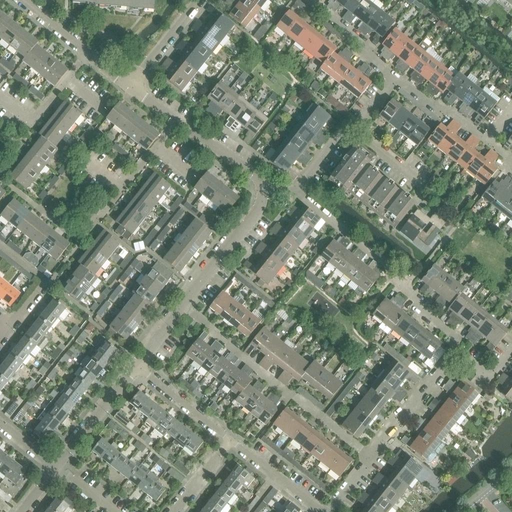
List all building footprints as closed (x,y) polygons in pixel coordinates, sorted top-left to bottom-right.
[(153,11),(154,0),(72,0),(72,4),(153,11)] [(245,29),(253,19),(228,0),(227,0),(225,4),(233,10),(229,16),(245,29)] [(259,11),(260,10),(247,0),(241,0),(240,2),(237,0),(228,0),(253,19),(259,11)] [(261,8),(268,0),(267,0),(247,0),(260,10),(261,8)] [(295,4),(304,12),(307,8),(298,0),(295,4)] [(332,0),(327,7),(331,10),(338,0),(332,0)] [(341,6),(344,9),(351,0),(338,0),(331,10),(335,13),(341,6)] [(342,18),(346,22),(363,0),(351,0),(344,9),(348,11),(342,18)] [(356,18),(359,20),(375,0),(363,0),(346,22),(350,25),(356,18)] [(361,33),(379,10),(383,6),(375,0),(359,20),(363,23),(357,30),(361,33)] [(215,18),(210,23),(226,36),(227,34),(234,26),(210,6),(206,11),(215,18)] [(304,12),(314,19),(317,16),(307,8),(304,12)] [(371,29),(374,32),(387,16),(379,10),(361,33),(365,36),(371,29)] [(276,28),(286,35),(298,19),(289,11),(276,28)] [(314,19),(323,27),(326,23),(317,16),(314,19)] [(395,23),(387,16),(374,32),(378,35),(372,42),(377,45),(395,23)] [(14,23),(6,17),(0,24),(0,39),(1,40),(14,23)] [(308,27),(298,19),(286,35),(295,43),(308,27)] [(226,37),(226,36),(210,23),(206,28),(198,21),(194,25),(219,45),(226,37)] [(266,21),(262,27),(267,31),(271,26),(266,21)] [(439,21),(435,26),(438,28),(439,27),(443,30),(447,26),(442,22),(441,22),(439,21)] [(22,30),(14,23),(1,40),(9,46),(22,30)] [(323,27),(333,34),(336,30),(326,23),(323,27)] [(212,54),(219,45),(194,25),(191,29),(200,36),(196,41),(212,54)] [(317,34),(308,27),(295,43),(304,50),(317,34)] [(380,56),(384,59),(402,36),(394,29),(382,46),(386,49),(380,56)] [(30,36),(22,30),(9,46),(17,53),(30,36)] [(342,35),(336,30),(333,34),(339,39),(342,35)] [(327,42),(317,34),(304,50),(314,58),(327,42)] [(38,43),(30,36),(17,53),(25,59),(36,45),(38,43)] [(410,42),(402,36),(384,59),(388,62),(393,55),(397,58),(410,42)] [(211,55),(212,54),(196,41),(191,47),(183,40),(179,44),(204,64),(211,55)] [(336,49),(327,42),(314,58),(323,65),(333,53),(336,49)] [(417,48),(410,42),(397,58),(401,61),(395,68),(399,71),(417,48)] [(408,67),(412,70),(429,48),(422,42),(417,48),(399,71),(403,74),(408,67)] [(197,73),(204,64),(179,44),(176,48),(185,55),(181,60),(197,73)] [(44,52),(36,45),(25,59),(22,62),(31,68),(44,52)] [(414,83),(432,60),(437,54),(429,48),(412,70),(416,73),(410,80),(414,83)] [(338,57),(333,53),(323,65),(320,69),(330,77),(349,52),(345,49),(338,57)] [(52,58),(44,52),(31,68),(38,75),(52,58)] [(353,55),(349,52),(330,77),(338,83),(339,84),(352,68),(347,64),(353,55)] [(0,59),(0,63),(5,67),(9,63),(1,57),(0,59)] [(60,64),(52,58),(38,75),(46,81),(60,64)] [(196,74),(197,73),(181,60),(176,65),(168,59),(165,63),(189,83),(196,74)] [(423,79),(427,82),(440,66),(432,60),(414,83),(418,86),(423,79)] [(13,67),(9,63),(5,67),(11,72),(14,68),(13,67)] [(182,92),(189,83),(165,63),(161,67),(170,74),(165,79),(182,92)] [(68,71),(60,64),(46,81),(55,88),(68,71)] [(357,72),(352,68),(339,84),(340,85),(348,92),(368,67),(364,64),(357,72)] [(425,92),(429,95),(447,72),(440,66),(427,82),(431,85),(425,92)] [(372,70),(368,67),(348,92),(358,100),(371,83),(365,79),(372,70)] [(442,94),(446,90),(458,73),(451,67),(447,72),(429,95),(433,98),(438,91),(442,94)] [(12,78),(19,83),(22,78),(16,73),(12,78)] [(444,100),(448,103),(466,79),(458,73),(446,90),(449,93),(444,100)] [(461,102),(474,85),(477,81),(470,75),(466,79),(448,103),(452,106),(457,99),(461,102)] [(28,83),(22,78),(19,83),(25,88),(28,83)] [(206,112),(210,115),(230,90),(220,82),(207,99),(213,103),(206,112)] [(459,111),(463,115),(481,91),(474,85),(461,102),(464,104),(459,111)] [(28,90),(35,96),(38,91),(32,86),(28,90)] [(472,111),(476,114),(492,94),(484,88),(481,91),(463,115),(467,118),(472,111)] [(398,92),(408,100),(410,97),(401,89),(398,92)] [(238,97),(230,90),(210,115),(214,118),(221,110),(226,114),(239,98),(238,97)] [(319,93),(318,94),(320,96),(324,99),(327,95),(321,90),(319,93)] [(44,96),(38,91),(35,96),(40,100),(44,96)] [(270,98),(269,99),(274,103),(278,98),(273,94),(270,98)] [(500,100),(492,94),(476,114),(479,116),(474,123),(478,127),(497,104),(500,100)] [(330,95),(325,101),(330,105),(334,99),(330,95)] [(408,100),(417,107),(420,104),(410,97),(408,100)] [(240,99),(239,98),(226,114),(231,118),(225,127),(229,130),(248,105),(240,99)] [(379,116),(389,124),(401,108),(392,100),(379,116)] [(64,102),(58,111),(74,124),(81,116),(64,102)] [(106,120),(114,126),(127,109),(119,103),(106,120)] [(417,107),(426,115),(429,111),(420,104),(417,107)] [(258,113),(248,105),(229,130),(233,133),(240,125),(245,129),(258,113)] [(314,105),(306,114),(322,127),(327,122),(335,129),(339,124),(314,105)] [(344,107),(340,112),(345,116),(349,111),(344,107)] [(411,115),(401,108),(389,124),(398,132),(411,115)] [(114,126),(122,132),(135,116),(127,109),(114,126)] [(58,111),(51,119),(68,132),(74,124),(58,111)] [(438,119),(429,111),(426,115),(436,122),(438,119)] [(268,120),(258,113),(245,129),(250,133),(243,142),(248,145),(268,120)] [(318,132),(322,127),(306,114),(299,124),(324,144),(327,139),(318,132)] [(420,123),(411,115),(398,132),(407,139),(420,123)] [(122,132),(130,139),(143,122),(135,116),(122,132)] [(51,119),(45,127),(62,140),(68,132),(51,119)] [(427,141),(437,149),(457,124),(453,120),(446,129),(440,125),(427,141)] [(130,139),(138,145),(151,128),(143,122),(130,139)] [(430,131),(420,123),(407,139),(417,147),(430,131)] [(320,148),(324,144),(299,124),(291,133),(308,146),(312,141),(320,148)] [(461,127),(457,124),(437,149),(446,156),(459,140),(454,136),(461,127)] [(90,126),(84,132),(89,136),(94,129),(90,126)] [(39,135),(41,137),(42,137),(55,148),(56,148),(62,140),(45,127),(39,135)] [(160,135),(151,128),(138,145),(146,152),(160,135)] [(96,135),(102,141),(106,137),(99,131),(96,135)] [(84,142),(89,136),(84,132),(80,138),(84,142)] [(303,151),(308,146),(291,133),(284,143),(309,162),(312,158),(303,151)] [(465,144),(459,140),(446,156),(456,163),(476,139),(471,135),(465,144)] [(511,144),(511,135),(503,147),(507,150),(511,144)] [(41,137),(35,145),(52,158),(58,150),(56,148),(55,148),(42,137),(41,137)] [(111,141),(106,137),(102,141),(108,145),(111,141)] [(480,142),(476,139),(456,163),(464,170),(465,171),(478,155),(473,151),(480,142)] [(77,142),(72,148),(76,151),(81,145),(77,142)] [(305,167),(309,162),(284,143),(277,152),(293,165),(297,160),(305,167)] [(395,229),(414,204),(408,199),(410,197),(406,194),(404,196),(392,186),(394,184),(390,181),(388,183),(376,174),(378,172),(374,168),(372,170),(367,166),(374,156),(357,143),(346,157),(345,157),(342,161),(343,162),(327,181),(344,195),(347,191),(395,229)] [(111,148),(118,154),(122,149),(115,144),(111,148)] [(46,166),(52,158),(35,145),(29,153),(46,166)] [(71,157),(76,151),(72,148),(67,154),(71,157)] [(127,154),(122,149),(118,154),(124,158),(127,154)] [(483,159),(478,155),(465,171),(467,172),(475,178),(494,154),(490,150),(483,159)] [(289,170),(293,165),(277,152),(269,162),(294,181),(297,177),(289,170)] [(39,174),(46,166),(29,153),(23,161),(39,174)] [(499,157),(494,154),(475,178),(484,186),(497,170),(492,166),(499,157)] [(130,156),(126,160),(132,165),(136,160),(130,156)] [(67,159),(62,166),(66,170),(72,163),(67,159)] [(33,182),(39,174),(23,161),(16,169),(33,182)] [(62,176),(66,170),(62,166),(57,172),(62,176)] [(26,190),(33,182),(16,169),(10,177),(26,190)] [(194,189),(202,196),(215,179),(207,173),(194,189)] [(154,174),(147,182),(164,195),(171,187),(154,174)] [(55,176),(49,182),(54,186),(59,179),(55,176)] [(481,198),(491,205),(511,181),(507,177),(500,186),(494,181),(481,198)] [(223,186),(215,179),(202,196),(210,202),(223,186)] [(511,187),(511,181),(491,205),(500,213),(511,198),(511,195),(508,193),(511,187)] [(49,182),(43,190),(47,194),(54,186),(49,182)] [(158,203),(164,195),(147,182),(141,190),(158,203)] [(231,192),(223,186),(210,202),(218,209),(231,192)] [(42,200),(47,194),(43,190),(38,197),(42,200)] [(151,211),(158,203),(141,190),(135,198),(151,211)] [(239,199),(231,192),(218,209),(226,215),(239,199)] [(179,197),(174,203),(178,206),(183,200),(179,197)] [(145,219),(151,211),(135,198),(128,206),(145,219)] [(511,198),(500,213),(510,220),(511,217),(511,198)] [(0,217),(8,223),(22,206),(14,200),(0,217)] [(173,213),(178,206),(174,203),(169,210),(173,213)] [(183,207),(189,212),(192,208),(186,203),(183,207)] [(292,205),(288,209),(313,229),(317,224),(320,227),(324,222),(305,206),(300,212),(292,205)] [(30,213),(22,206),(8,223),(16,230),(30,213)] [(139,227),(145,219),(128,206),(122,214),(139,227)] [(199,213),(192,208),(189,212),(196,217),(199,213)] [(305,238),(313,229),(288,209),(285,214),(293,220),(289,226),(305,238)] [(179,210),(174,216),(178,220),(183,213),(179,210)] [(439,231),(445,223),(434,214),(430,219),(418,210),(400,232),(413,242),(417,238),(428,247),(440,232),(439,231)] [(38,219),(30,213),(16,230),(24,236),(38,219)] [(166,213),(161,219),(165,223),(170,216),(166,213)] [(132,236),(139,227),(122,214),(115,222),(132,236)] [(198,219),(205,224),(208,220),(202,215),(198,219)] [(173,226),(178,220),(174,216),(169,223),(173,226)] [(46,226),(38,219),(24,236),(32,242),(46,226)] [(160,229),(165,223),(161,219),(156,226),(160,229)] [(195,220),(189,228),(205,241),(212,233),(195,220)] [(214,225),(211,222),(209,220),(208,220),(205,224),(211,229),(214,225)] [(298,248),(305,238),(289,226),(285,231),(277,224),(273,228),(298,248)] [(54,232),(46,226),(32,242),(40,249),(54,232)] [(166,226),(161,232),(165,236),(170,230),(166,226)] [(496,226),(492,231),(498,235),(502,231),(496,226)] [(199,249),(205,241),(189,228),(182,236),(199,249)] [(290,257),(298,248),(273,228),(270,232),(278,239),(274,244),(290,257)] [(153,229),(148,235),(153,239),(157,233),(153,229)] [(104,231),(97,239),(114,252),(120,244),(104,231)] [(502,231),(498,235),(503,239),(507,235),(502,231)] [(62,238),(54,232),(40,249),(48,255),(62,238)] [(160,242),(165,236),(161,232),(156,239),(160,242)] [(147,245),(153,239),(148,235),(143,242),(147,245)] [(193,257),(199,249),(182,236),(176,244),(193,257)] [(327,240),(322,237),(315,245),(319,249),(327,240)] [(320,257),(328,263),(347,240),(343,237),(337,244),(333,241),(320,257)] [(70,245),(62,238),(48,255),(56,262),(70,245)] [(97,239),(91,247),(107,260),(114,252),(97,239)] [(351,243),(347,240),(328,263),(336,269),(349,253),(345,250),(351,243)] [(6,246),(13,251),(16,246),(10,241),(6,246)] [(155,241),(150,247),(154,250),(159,244),(155,241)] [(143,243),(134,245),(136,252),(144,250),(144,247),(143,244),(143,243)] [(283,267),(290,257),(274,244),(270,249),(262,243),(258,247),(283,267)] [(186,265),(193,257),(176,244),(170,252),(186,265)] [(22,251),(16,246),(13,251),(19,256),(22,251)] [(91,247),(84,255),(101,268),(107,260),(91,247)] [(275,276),(283,267),(258,247),(255,251),(263,258),(259,263),(275,276)] [(352,256),(349,253),(336,269),(343,275),(362,252),(358,249),(352,256)] [(180,274),(186,265),(170,252),(163,260),(180,274)] [(349,280),(351,281),(364,265),(360,262),(366,255),(362,252),(343,275),(339,280),(346,285),(349,280)] [(22,258),(28,263),(34,256),(31,253),(25,254),(22,258)] [(129,254),(124,260),(128,264),(133,257),(129,254)] [(78,263),(81,266),(81,265),(95,276),(101,268),(84,255),(78,263)] [(2,259),(11,267),(14,263),(5,256),(2,259)] [(38,259),(34,256),(28,263),(35,269),(38,264),(38,259)] [(143,270),(138,265),(140,262),(136,259),(130,265),(140,274),(143,270)] [(123,270),(128,264),(124,260),(118,267),(123,270)] [(268,286),(275,276),(259,263),(255,268),(247,261),(243,266),(260,279),(265,283),(268,286)] [(351,281),(358,287),(377,264),(373,261),(367,268),(364,265),(351,281)] [(151,269),(145,277),(161,290),(174,275),(158,262),(152,270),(151,269)] [(11,267),(20,274),(22,270),(14,263),(11,267)] [(381,267),(377,264),(358,287),(354,292),(361,297),(364,292),(366,294),(379,277),(375,274),(381,267)] [(95,276),(81,265),(81,266),(75,273),(91,287),(98,279),(95,276)] [(419,291),(423,294),(442,271),(434,265),(421,281),(425,284),(419,291)] [(40,266),(36,270),(43,275),(46,271),(40,266)] [(129,267),(124,273),(128,277),(133,271),(129,267)] [(22,270),(20,274),(19,274),(29,282),(32,278),(22,270)] [(116,270),(111,276),(115,280),(120,274),(116,270)] [(296,270),(292,274),(297,278),(300,273),(296,270)] [(448,276),(442,271),(423,294),(427,298),(433,291),(436,293),(449,277),(448,276)] [(85,295),(91,287),(75,273),(68,281),(85,295)] [(123,283),(128,277),(124,273),(118,280),(123,283)] [(233,278),(243,285),(246,282),(237,274),(233,278)] [(110,286),(115,280),(111,276),(106,283),(110,286)] [(145,277),(138,285),(155,298),(161,290),(145,277)] [(450,278),(449,277),(436,293),(440,296),(434,303),(438,306),(457,283),(450,278)] [(478,282),(474,278),(469,284),(473,288),(478,282)] [(0,280),(0,299),(0,300),(10,287),(1,280),(0,280)] [(290,280),(285,284),(290,289),(294,284),(290,280)] [(319,280),(315,286),(320,290),(324,284),(319,280)] [(78,303),(85,295),(68,281),(62,290),(78,303)] [(249,290),(253,293),(256,289),(246,282),(243,285),(249,290)] [(465,290),(457,283),(438,306),(442,310),(448,303),(451,305),(451,306),(461,294),(465,290)] [(119,285),(114,292),(118,295),(123,289),(119,285)] [(132,293),(135,296),(135,295),(149,306),(155,298),(138,285),(132,293)] [(328,285),(323,291),(328,294),(333,289),(328,285)] [(20,295),(10,287),(0,300),(10,308),(20,295)] [(106,288),(101,295),(105,298),(110,292),(106,288)] [(262,301),(265,296),(256,289),(253,293),(262,301)] [(113,302),(118,295),(114,292),(108,298),(113,302)] [(209,308),(219,316),(232,300),(222,292),(209,308)] [(470,301),(461,294),(451,306),(451,305),(448,310),(453,314),(447,323),(451,326),(470,301)] [(100,305),(105,298),(101,295),(95,301),(100,305)] [(135,296),(129,303),(145,317),(152,308),(149,306),(135,295),(135,296)] [(372,315),(382,323),(402,298),(398,295),(391,304),(385,299),(372,315)] [(275,304),(265,296),(262,301),(272,308),(275,304)] [(342,298),(338,303),(343,307),(347,302),(342,298)] [(406,302),(402,298),(382,323),(391,331),(404,314),(399,310),(406,302)] [(237,303),(232,300),(219,316),(228,323),(241,307),(245,303),(240,299),(237,303)] [(53,300),(45,310),(58,319),(65,310),(53,300)] [(110,305),(106,301),(95,315),(100,318),(110,305)] [(479,308),(470,301),(451,326),(455,329),(462,321),(467,325),(480,309),(479,308)] [(89,309),(91,310),(94,312),(99,306),(94,302),(89,309)] [(139,325),(145,317),(129,303),(122,311),(139,325)] [(228,323),(238,331),(251,315),(241,307),(228,323)] [(481,310),(480,309),(467,325),(472,329),(465,338),(469,341),(489,316),(481,310)] [(45,310),(38,319),(50,328),(58,319),(45,310)] [(132,333),(139,325),(122,311),(116,319),(132,333)] [(76,313),(73,317),(83,324),(86,320),(76,313)] [(414,322),(404,314),(391,331),(401,338),(414,322)] [(260,322),(251,315),(238,331),(248,339),(260,322)] [(289,316),(285,321),(290,325),(294,320),(289,316)] [(497,323),(489,316),(469,341),(474,344),(481,336),(486,340),(499,324),(497,323)] [(47,332),(50,328),(38,319),(31,328),(45,339),(48,341),(52,336),(47,332)] [(126,341),(132,333),(116,319),(109,328),(126,341)] [(423,329),(414,322),(401,338),(409,344),(410,346),(423,329)] [(500,325),(499,324),(486,340),(491,344),(484,352),(489,356),(508,331),(500,325)] [(75,325),(71,330),(76,334),(79,329),(75,325)] [(38,348),(45,339),(31,328),(24,337),(36,347),(36,346),(38,348)] [(255,348),(260,352),(273,336),(263,328),(243,353),(248,357),(255,348)] [(432,337),(423,329),(410,346),(411,346),(419,353),(432,337)] [(83,331),(79,336),(84,340),(88,335),(83,331)] [(185,355),(193,361),(206,345),(203,342),(208,335),(204,332),(185,355)] [(282,344),(273,336),(260,352),(265,356),(258,365),(263,368),(282,344)] [(24,337),(17,346),(29,356),(36,347),(24,337)] [(428,359),(424,364),(431,370),(445,352),(439,348),(442,345),(432,337),(419,353),(428,359)] [(97,348),(96,350),(110,361),(117,351),(102,339),(96,347),(97,348)] [(210,348),(206,345),(193,361),(201,367),(219,344),(215,341),(210,348)] [(60,343),(56,348),(61,352),(65,347),(60,343)] [(223,347),(219,344),(201,367),(208,373),(221,357),(218,354),(223,347)] [(292,351),(282,344),(263,368),(267,372),(274,363),(279,367),(292,351)] [(383,348),(389,352),(392,348),(386,344),(383,348)] [(17,346),(10,355),(22,365),(29,356),(17,346)] [(402,356),(392,348),(389,352),(399,360),(402,356)] [(68,350),(65,354),(70,358),(73,354),(68,350)] [(103,370),(110,361),(96,350),(89,359),(103,370)] [(301,359),(292,351),(279,367),(284,371),(277,380),(281,383),(301,359)] [(208,373),(216,379),(234,356),(230,353),(225,360),(221,357),(208,373)] [(374,354),(371,357),(377,362),(380,358),(374,354)] [(10,355),(2,364),(14,374),(15,374),(22,365),(10,355)] [(238,359),(234,356),(216,379),(222,384),(223,385),(236,369),(233,366),(238,359)] [(411,363),(402,356),(399,360),(402,363),(408,367),(411,363)] [(79,366),(84,369),(96,379),(103,370),(89,359),(87,357),(79,366)] [(311,366),(310,366),(301,359),(281,383),(286,387),(292,378),(298,382),(301,378),(311,366)] [(394,361),(386,370),(402,383),(406,378),(415,385),(418,380),(394,361)] [(46,362),(42,366),(47,370),(51,365),(46,362)] [(314,362),(310,366),(311,366),(301,378),(311,386),(323,370),(314,362)] [(412,363),(411,363),(408,367),(418,375),(421,371),(412,363)] [(19,378),(15,374),(14,374),(2,364),(0,367),(0,377),(7,383),(11,379),(15,383),(19,378)] [(240,372),(236,369),(223,385),(231,391),(249,368),(245,365),(240,372)] [(43,376),(47,370),(42,366),(38,372),(43,376)] [(54,368),(50,373),(55,376),(59,372),(54,368)] [(231,391),(239,397),(248,386),(252,382),(248,378),(253,371),(249,368),(231,391)] [(84,369),(76,378),(88,388),(96,379),(84,369)] [(333,377),(323,370),(311,386),(320,393),(333,377)] [(398,388),(402,383),(386,370),(378,380),(403,399),(407,395),(398,388)] [(359,372),(355,377),(360,381),(365,376),(359,372)] [(511,387),(511,379),(511,380),(503,374),(500,378),(511,387)] [(343,385),(333,377),(320,393),(330,401),(343,385)] [(76,378),(69,387),(81,397),(88,388),(76,378)] [(177,382),(185,388),(188,384),(180,378),(177,382)] [(511,403),(511,387),(500,378),(496,382),(505,389),(500,394),(511,404),(511,403)] [(32,380),(28,385),(33,388),(36,384),(32,380)] [(356,383),(352,380),(348,386),(352,389),(356,383)] [(400,404),(403,399),(378,380),(371,389),(387,402),(391,397),(400,404)] [(449,380),(446,385),(470,404),(478,395),(462,382),(458,387),(449,380)] [(237,403),(243,408),(261,385),(257,381),(252,388),(248,386),(239,397),(236,401),(235,400),(232,404),(235,406),(237,403)] [(64,391),(60,395),(74,406),(81,397),(69,387),(65,384),(63,387),(64,391)] [(195,390),(188,384),(185,388),(192,394),(195,390)] [(265,388),(261,385),(243,408),(249,413),(245,418),(246,419),(263,398),(260,395),(265,388)] [(463,414),(464,413),(470,404),(446,385),(442,389),(451,396),(447,401),(463,414)] [(40,386),(36,391),(41,395),(45,390),(40,386)] [(344,398),(352,389),(348,386),(340,395),(344,398)] [(296,391),(302,396),(305,392),(299,387),(296,391)] [(380,411),(387,402),(371,389),(363,398),(380,411)] [(203,396),(195,390),(192,394),(200,400),(203,396)] [(136,415),(138,411),(148,399),(139,392),(129,404),(134,408),(131,411),(136,415)] [(302,396),(312,404),(315,400),(305,392),(302,396)] [(50,402),(55,406),(67,415),(74,406),(60,395),(58,393),(50,402)] [(267,400),(263,398),(246,419),(247,420),(251,415),(258,420),(276,397),(272,393),(267,400)] [(488,393),(483,399),(488,403),(493,397),(488,393)] [(337,408),(344,398),(340,395),(333,405),(337,408)] [(280,400),(276,397),(258,420),(266,426),(279,410),(275,407),(280,400)] [(372,421),(380,411),(363,398),(357,407),(356,408),(372,421)] [(138,411),(148,419),(157,407),(148,399),(138,411)] [(466,415),(464,413),(463,414),(447,401),(443,406),(434,399),(431,403),(456,423),(462,415),(464,418),(466,415)] [(324,407),(315,400),(312,404),(321,411),(324,407)] [(9,419),(19,406),(14,402),(4,415),(9,419)] [(43,411),(47,415),(59,424),(67,415),(55,406),(50,402),(43,411)] [(214,403),(210,408),(214,411),(215,412),(218,407),(214,403)] [(436,414),(432,420),(448,432),(449,431),(456,423),(431,403),(428,408),(436,414)] [(337,408),(333,405),(325,414),(330,418),(337,408)] [(145,422),(154,429),(166,414),(157,407),(148,419),(145,422)] [(17,425),(27,412),(22,408),(12,421),(17,425)] [(365,430),(372,421),(356,408),(355,409),(349,417),(365,430)] [(273,425),(283,433),(296,416),(286,409),(273,425)] [(113,418),(127,428),(130,423),(117,413),(113,418)] [(163,437),(166,433),(175,421),(166,414),(154,429),(163,437)] [(47,415),(40,424),(52,433),(59,424),(47,415)] [(283,433),(292,440),(305,424),(296,416),(283,433)] [(357,440),(365,430),(349,417),(341,427),(357,440)] [(419,418),(416,422),(441,442),(447,434),(449,436),(452,433),(449,431),(448,432),(432,420),(428,425),(419,418)] [(107,426),(119,436),(120,436),(124,431),(111,421),(107,426)] [(166,433),(175,440),(185,428),(175,421),(166,433)] [(421,433),(417,438),(433,451),(435,449),(441,442),(416,422),(413,426),(421,433)] [(45,443),(52,433),(40,424),(33,433),(45,443)] [(292,440),(301,448),(314,431),(305,424),(292,440)] [(183,449),(184,448),(194,435),(185,428),(175,440),(172,444),(173,445),(175,447),(177,446),(178,446),(183,449)] [(128,435),(124,431),(120,436),(124,440),(128,435)] [(324,439),(314,431),(301,448),(310,455),(309,457),(324,439)] [(140,439),(144,442),(148,437),(144,434),(140,439)] [(203,443),(194,435),(184,448),(194,455),(203,443)] [(152,440),(148,437),(144,442),(148,445),(152,440)] [(260,441),(270,448),(273,444),(263,437),(260,441)] [(437,451),(435,449),(433,451),(417,438),(413,443),(404,437),(401,441),(428,463),(431,463),(436,456),(436,453),(437,451)] [(333,446),(324,439),(309,457),(311,459),(313,456),(320,462),(333,446)] [(92,451),(101,459),(110,447),(101,440),(92,451)] [(270,448),(279,456),(283,452),(273,444),(270,448)] [(112,445),(110,447),(101,459),(110,466),(119,454),(115,451),(117,449),(112,445)] [(342,454),(333,446),(320,462),(330,470),(342,454)] [(158,453),(162,457),(167,451),(163,448),(158,453)] [(398,449),(390,459),(415,479),(422,484),(429,474),(398,449)] [(171,454),(167,451),(162,457),(167,460),(171,454)] [(279,456),(289,463),(292,459),(283,452),(279,456)] [(110,466),(119,473),(129,461),(119,454),(110,466)] [(352,462),(342,454),(330,470),(339,478),(352,462)] [(0,465),(0,472),(6,477),(16,464),(7,457),(0,465)] [(119,473),(129,480),(138,469),(141,464),(132,457),(129,461),(119,473)] [(289,463),(298,471),(301,467),(292,459),(289,463)] [(408,487),(415,479),(390,459),(387,463),(396,470),(391,475),(408,488),(408,487)] [(169,467),(160,460),(156,464),(165,472),(169,467)] [(187,476),(191,471),(177,461),(173,466),(187,476)] [(26,472),(16,464),(6,477),(15,485),(20,479),(23,476),(26,472)] [(230,476),(242,485),(246,489),(254,480),(249,476),(244,471),(237,466),(230,476)] [(298,471),(308,478),(311,474),(301,467),(298,471)] [(129,480),(138,487),(147,476),(138,469),(129,480)] [(181,484),(184,479),(171,469),(167,474),(181,484)] [(149,473),(147,476),(138,487),(147,495),(156,483),(158,481),(149,473)] [(407,489),(408,488),(391,475),(387,480),(379,473),(375,478),(400,497),(407,489)] [(308,478),(317,485),(320,482),(311,474),(308,478)] [(230,476),(222,485),(234,495),(242,485),(230,476)] [(381,489),(377,494),(396,510),(398,508),(394,505),(400,497),(375,478),(372,482),(381,489)] [(259,499),(270,486),(265,482),(255,495),(259,499)] [(330,489),(320,482),(317,485),(327,493),(330,489)] [(165,490),(156,483),(147,495),(156,502),(165,490)] [(222,485),(215,495),(227,504),(234,495),(222,485)] [(267,505),(278,492),(273,488),(262,501),(267,505)] [(11,499),(0,489),(0,497),(7,504),(11,499)] [(364,492),(360,497),(379,511),(388,511),(392,508),(395,511),(396,510),(377,494),(372,499),(364,492)] [(215,495),(207,504),(217,511),(220,511),(227,504),(215,495)] [(256,497),(248,506),(252,509),(259,499),(256,497)] [(379,511),(360,497),(357,501),(366,508),(362,511),(379,511)] [(57,498),(49,508),(53,511),(64,511),(68,507),(57,498)] [(262,502),(255,511),(259,511),(265,504),(262,502)] [(301,511),(290,503),(282,511),(301,511)]
